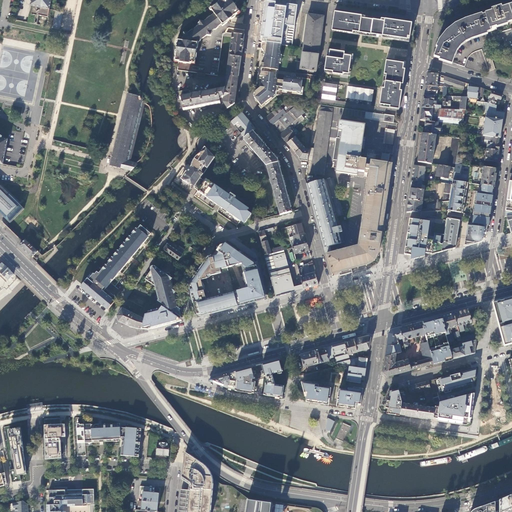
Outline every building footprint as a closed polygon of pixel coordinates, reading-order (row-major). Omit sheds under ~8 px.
[(39,11),(40,7),(50,10),(51,0),(31,0),(31,6),(34,6),(34,8),(35,8),(34,9),(37,12),(39,11)] [(222,0),(218,3),(218,4),(216,6),(215,6),(210,9),(214,14),(204,22),(200,21),(199,26),(196,28),(196,29),(194,30),(193,30),(189,34),(184,33),(182,41),(177,40),(175,58),(174,58),(174,62),(177,62),(177,61),(193,63),(193,64),(196,65),(196,61),(198,43),(207,36),(211,36),(212,31),(221,24),(222,25),(237,14),(240,12),(238,10),(237,10),(229,0),(222,0)] [(297,6),(266,2),(261,39),(262,39),(261,42),(279,45),(292,46),(297,6)] [(492,13),(485,15),(491,36),(501,33),(503,40),(508,56),(511,54),(511,6),(502,10),(501,7),(491,10),(492,13)] [(382,37),(409,40),(412,21),(335,11),(332,30),(359,34),(360,34),(362,34),(379,36),(381,37),(382,37)] [(307,13),(299,70),(317,72),(325,16),(307,13)] [(434,53),(437,58),(464,67),(465,64),(467,61),(467,60),(468,59),(468,58),(469,57),(470,56),(472,54),(473,54),(478,52),(484,50),(489,48),(490,47),(491,45),(492,44),(494,43),(491,36),(485,15),(465,21),(455,26),(446,33),(440,41),(438,44),(436,48),(434,53)] [(229,56),(242,57),(243,49),(244,49),(244,44),(244,43),(245,34),(232,33),(232,35),(231,37),(229,56)] [(491,36),(494,43),(503,40),(501,33),(491,36)] [(278,52),(279,45),(261,42),(255,92),(256,91),(261,97),(256,101),(257,102),(258,102),(260,104),(258,106),(261,109),(277,96),(277,95),(307,98),(308,97),(307,95),(307,93),(308,92),(310,79),(303,78),(296,77),(296,75),(292,75),(292,76),(284,75),(283,80),(277,79),(276,78),(277,72),(278,70),(279,66),(280,65),(280,64),(281,64),(281,60),(279,59),(280,52),(278,52)] [(342,76),(343,74),(348,75),(351,57),(343,56),(344,53),(342,52),(340,52),(329,51),(329,53),(328,58),(327,58),(324,72),(325,72),(327,72),(327,73),(332,74),(333,74),(342,76)] [(239,76),(242,57),(229,56),(227,75),(239,76)] [(379,107),(399,110),(400,103),(401,93),(403,77),(404,73),(404,70),(406,62),(391,60),(386,59),(382,86),(379,107)] [(444,87),(446,87),(446,84),(443,83),(435,82),(436,74),(430,74),(427,73),(426,79),(425,86),(439,87),(443,87),(444,87)] [(236,104),(239,76),(227,75),(225,89),(190,96),(189,90),(178,92),(180,100),(181,99),(182,105),(181,105),(182,111),(221,103),(219,99),(223,98),(223,102),(228,109),(236,104)] [(321,99),(335,101),(336,93),(337,85),(336,85),(324,83),(321,99)] [(474,86),(468,84),(467,97),(466,98),(477,99),(477,96),(478,87),(474,87),(474,86)] [(438,88),(439,87),(425,86),(424,95),(435,96),(436,96),(437,88),(438,88)] [(363,101),(371,102),(373,90),(347,87),(345,98),(355,99),(363,101)] [(488,103),(495,105),(497,99),(500,100),(502,95),(491,91),(490,96),(489,98),(488,103)] [(110,166),(131,171),(139,164),(127,161),(130,150),(129,150),(141,102),(143,103),(139,93),(138,93),(137,96),(128,93),(122,117),(121,122),(113,152),(110,166)] [(435,96),(424,95),(422,107),(440,109),(441,106),(436,105),(436,102),(434,102),(435,96)] [(445,98),(443,98),(442,106),(450,106),(451,100),(449,100),(450,96),(446,96),(445,96),(445,98)] [(463,111),(465,111),(466,98),(467,97),(462,97),(456,96),(451,96),(451,99),(460,100),(459,107),(452,106),(451,108),(451,110),(463,111)] [(484,105),(483,112),(486,112),(488,103),(477,101),(476,105),(484,105)] [(265,117),(273,126),(288,113),(297,104),(283,102),(265,117)] [(486,117),(503,120),(504,113),(494,111),(495,105),(488,103),(486,112),(486,117)] [(297,104),(288,113),(295,121),(302,115),(305,112),(297,104)] [(307,161),(307,167),(306,172),(309,172),(319,107),(315,106),(314,111),(313,120),(313,124),(309,149),(307,161)] [(305,112),(302,115),(303,117),(311,109),(311,107),(305,112)] [(310,173),(323,175),(332,113),(332,109),(320,107),(310,173)] [(463,114),(463,111),(451,110),(444,109),(440,109),(422,107),(420,120),(426,121),(438,123),(439,122),(461,126),(463,114)] [(241,133),(245,138),(252,131),(255,129),(242,113),(231,122),(234,125),(238,122),(245,130),(241,133)] [(288,113),(273,126),(287,143),(296,136),(297,135),(293,131),(290,127),(291,127),(293,126),(294,127),(297,125),(304,119),(303,117),(302,115),(295,121),(288,113)] [(369,119),(384,121),(384,115),(370,113),(369,119)] [(393,123),(395,116),(385,114),(384,115),(384,121),(383,122),(393,123)] [(486,117),(485,117),(483,136),(493,137),(499,138),(500,138),(503,120),(486,117)] [(438,123),(426,121),(425,127),(427,127),(426,134),(435,135),(436,135),(438,123)] [(338,141),(335,141),(332,159),(334,160),(333,168),(336,168),(336,172),(357,175),(357,171),(367,173),(368,169),(371,170),(369,170),(369,171),(371,171),(369,179),(368,179),(368,180),(369,180),(368,188),(367,188),(368,188),(367,197),(365,196),(365,197),(367,197),(365,205),(364,205),(364,206),(365,206),(365,208),(364,207),(363,212),(364,212),(364,214),(363,214),(364,214),(363,223),(361,222),(361,223),(363,223),(362,231),(360,231),(360,232),(361,232),(360,240),(359,240),(360,240),(359,247),(358,245),(358,246),(358,247),(353,248),(353,247),(352,247),(352,249),(345,251),(344,249),(344,250),(344,251),(336,253),(336,252),(335,252),(335,253),(328,255),(327,254),(327,256),(326,256),(331,273),(332,273),(332,275),(333,274),(332,273),(340,271),(340,273),(339,273),(340,276),(346,275),(352,273),(351,270),(349,270),(349,269),(357,266),(357,268),(358,268),(358,266),(365,264),(366,266),(367,265),(366,264),(368,263),(370,262),(373,260),(374,261),(374,260),(373,259),(375,257),(376,255),(377,253),(377,252),(378,252),(378,251),(377,251),(378,243),(379,243),(380,243),(378,243),(379,240),(379,236),(380,234),(381,235),(381,234),(380,234),(381,226),(382,226),(382,225),(381,225),(382,217),(383,217),(384,217),(382,217),(383,209),(385,209),(385,208),(383,208),(385,200),(386,200),(385,199),(385,197),(386,193),(386,191),(387,191),(386,191),(387,182),(389,183),(389,182),(387,182),(389,174),(390,174),(390,173),(389,173),(390,165),(391,165),(390,165),(390,164),(389,163),(380,162),(372,161),(372,162),(371,162),(372,162),(371,166),(368,165),(369,161),(366,160),(366,158),(362,158),(362,160),(359,159),(360,156),(361,149),(362,142),(362,141),(363,135),(364,135),(364,134),(363,134),(364,127),(365,127),(364,127),(364,126),(339,122),(338,131),(337,130),(336,138),(339,138),(338,141)] [(387,129),(385,144),(393,145),(395,130),(387,129)] [(277,160),(252,131),(249,134),(245,138),(243,139),(266,166),(280,215),(291,212),(277,160)] [(426,134),(422,133),(418,162),(431,164),(435,135),(426,134)] [(296,136),(287,143),(293,151),(302,144),(296,136)] [(486,149),(498,151),(499,145),(498,145),(499,138),(493,137),(492,143),(490,143),(490,145),(487,144),(486,149)] [(455,168),(455,164),(457,157),(459,145),(460,139),(452,138),(448,167),(455,168)] [(302,144),(293,151),(300,160),(302,161),(307,161),(309,149),(306,149),(305,148),(302,144)] [(457,157),(463,158),(465,146),(459,145),(457,157)] [(207,168),(214,157),(198,146),(187,159),(177,174),(183,179),(190,183),(194,186),(199,179),(203,174),(200,170),(204,166),(207,168)] [(485,161),(497,163),(498,151),(486,149),(485,161)] [(382,153),(380,162),(389,163),(390,154),(382,153)] [(481,185),(483,168),(462,165),(455,164),(455,168),(453,181),(468,183),(481,185)] [(426,167),(413,165),(412,178),(422,180),(424,180),(426,167)] [(435,177),(448,179),(450,167),(437,165),(435,177)] [(481,185),(494,187),(496,169),(483,168),(481,185)] [(422,180),(412,178),(410,188),(421,190),(421,187),(422,185),(421,185),(422,180)] [(194,186),(192,189),(197,191),(203,182),(199,179),(194,186)] [(235,197),(230,194),(229,196),(227,198),(223,195),(225,192),(205,179),(203,182),(197,191),(215,204),(216,203),(221,207),(220,208),(240,222),(242,220),(245,223),(251,215),(247,212),(249,210),(234,199),(235,197)] [(306,184),(324,248),(331,246),(328,238),(335,236),(332,224),(335,224),(332,214),(329,215),(320,181),(306,184)] [(453,181),(452,181),(452,185),(449,202),(449,203),(448,209),(447,210),(448,210),(448,212),(450,212),(450,211),(453,211),(452,213),(458,214),(458,212),(461,213),(461,210),(462,210),(464,205),(462,205),(462,202),(463,203),(465,198),(463,197),(464,195),(465,195),(467,191),(464,190),(465,188),(466,188),(468,183),(453,181)] [(449,202),(452,185),(445,184),(442,202),(449,202)] [(0,185),(0,213),(3,216),(10,223),(24,209),(19,204),(2,188),(0,185)] [(494,187),(481,185),(480,192),(483,192),(486,193),(493,194),(494,187)] [(421,190),(410,188),(408,200),(422,202),(423,190),(421,190)] [(489,218),(492,196),(485,195),(483,195),(476,194),(475,201),(476,202),(475,205),(474,205),(474,213),(473,220),(472,226),(467,226),(465,239),(464,246),(478,242),(481,241),(482,239),(483,237),(485,237),(486,230),(487,230),(489,218)] [(422,202),(408,200),(407,212),(421,212),(422,202)] [(427,236),(429,220),(420,219),(419,220),(409,219),(404,254),(411,255),(410,257),(410,260),(424,256),(424,255),(425,253),(427,254),(431,254),(431,255),(441,252),(442,245),(439,244),(441,234),(434,233),(434,237),(431,237),(427,236)] [(450,220),(446,219),(446,220),(446,225),(444,235),(442,245),(441,252),(455,248),(457,237),(459,221),(450,220)] [(307,244),(301,223),(281,229),(287,249),(292,248),(307,244)] [(87,278),(81,284),(106,305),(112,298),(108,294),(110,292),(105,288),(108,285),(110,282),(115,285),(155,237),(139,224),(98,272),(96,271),(94,274),(93,273),(88,278),(87,278)] [(185,231),(179,226),(175,231),(182,235),(185,231)] [(258,232),(265,255),(270,254),(266,237),(265,233),(271,231),(274,231),(273,229),(275,229),(274,227),(259,231),(258,232)] [(22,243),(20,245),(32,257),(38,251),(26,239),(22,243)] [(169,240),(163,249),(178,260),(185,250),(169,240)] [(222,246),(218,252),(223,254),(227,268),(242,264),(248,288),(233,292),(237,307),(254,302),(263,300),(267,299),(257,262),(253,263),(225,243),(225,244),(223,247),(222,246)] [(304,252),(309,250),(307,244),(292,248),(294,254),(299,253),(299,254),(304,253),(304,252)] [(284,250),(273,253),(270,254),(265,255),(264,256),(274,293),(293,287),(284,250)] [(201,316),(237,307),(233,292),(206,299),(201,279),(228,272),(227,268),(223,254),(218,252),(217,251),(216,251),(218,253),(214,258),(213,256),(212,256),(210,255),(211,260),(207,261),(207,262),(205,261),(189,285),(190,289),(191,290),(194,289),(201,316)] [(10,271),(11,271),(6,266),(6,267),(3,264),(1,263),(0,264),(0,271),(1,272),(1,273),(5,277),(9,280),(14,275),(10,271)] [(177,314),(180,310),(177,299),(174,298),(174,297),(174,296),(174,295),(173,295),(172,295),(171,293),(175,292),(170,272),(165,274),(163,274),(162,274),(161,275),(159,273),(161,271),(154,266),(153,266),(152,266),(151,267),(150,268),(150,269),(151,271),(145,279),(155,285),(157,287),(158,292),(156,292),(158,299),(157,300),(177,314)] [(310,287),(318,285),(314,267),(309,268),(311,274),(304,276),(302,268),(298,269),(302,285),(303,289),(305,288),(305,289),(310,287)] [(106,305),(81,284),(79,287),(90,296),(107,310),(109,308),(106,305)] [(282,295),(295,291),(293,287),(274,293),(275,297),(282,295)] [(194,289),(191,290),(190,289),(192,299),(197,315),(199,316),(201,316),(194,289)] [(132,293),(129,299),(142,306),(146,300),(132,293)] [(106,305),(109,308),(115,301),(112,298),(106,305)] [(511,314),(511,313),(511,298),(494,303),(505,345),(511,343),(511,314)] [(175,319),(178,318),(179,318),(162,306),(160,308),(148,311),(148,313),(145,314),(144,319),(142,328),(150,326),(151,328),(175,321),(175,319)] [(117,318),(118,322),(130,327),(141,330),(142,328),(144,319),(122,308),(117,316),(117,318)] [(468,311),(467,310),(463,311),(454,314),(459,333),(464,331),(463,324),(471,323),(470,321),(471,321),(470,319),(468,314),(469,314),(468,311)] [(447,316),(441,317),(445,333),(448,343),(453,341),(452,335),(450,336),(448,329),(455,328),(457,332),(453,333),(455,338),(457,338),(460,337),(459,333),(454,314),(447,316)] [(430,320),(422,322),(426,335),(427,339),(433,338),(436,347),(429,349),(432,358),(433,364),(443,362),(452,359),(450,351),(449,348),(448,343),(443,344),(444,345),(440,346),(437,336),(441,335),(441,334),(445,333),(441,317),(430,320)] [(151,328),(150,326),(142,328),(141,330),(147,331),(152,329),(180,322),(181,320),(178,318),(175,319),(175,321),(151,328)] [(412,325),(399,328),(402,339),(405,347),(408,346),(407,341),(408,340),(426,335),(422,322),(412,325)] [(387,345),(385,356),(396,354),(401,353),(398,341),(402,339),(399,328),(395,329),(392,330),(389,334),(387,345)] [(477,333),(460,338),(462,344),(476,340),(477,333)] [(365,351),(369,349),(370,344),(370,339),(368,337),(360,339),(354,341),(357,352),(363,351),(364,352),(365,352),(365,351)] [(476,340),(462,344),(462,345),(463,347),(465,356),(470,354),(475,353),(476,340)] [(344,343),(347,354),(352,353),(352,354),(357,352),(354,341),(349,342),(344,343)] [(424,361),(432,358),(429,349),(428,342),(421,344),(419,344),(424,361)] [(349,367),(366,369),(367,361),(367,359),(359,358),(349,360),(347,354),(344,343),(339,344),(332,346),(334,355),(337,365),(339,365),(349,367)] [(314,351),(318,364),(328,361),(328,359),(333,357),(332,355),(334,355),(332,346),(321,349),(314,351)] [(450,351),(452,359),(460,357),(465,356),(463,347),(455,349),(450,351)] [(306,353),(300,355),(304,367),(318,364),(314,351),(306,353)] [(396,354),(385,356),(384,364),(383,372),(388,377),(395,375),(392,365),(394,364),(395,356),(396,354)] [(409,364),(411,370),(421,368),(433,364),(432,358),(424,361),(417,362),(409,364)] [(263,395),(282,398),(284,386),(283,386),(274,385),(274,382),(272,376),(272,374),(283,371),(280,360),(268,363),(261,365),(264,376),(268,375),(268,377),(266,378),(267,380),(268,384),(265,384),(263,395)] [(392,365),(395,375),(411,370),(409,364),(408,360),(394,364),(392,365)] [(366,369),(349,367),(348,371),(351,371),(351,374),(348,374),(347,378),(350,378),(349,382),(360,383),(361,380),(363,380),(363,376),(365,376),(366,369)] [(230,380),(227,388),(235,390),(235,391),(245,392),(254,394),(255,382),(252,382),(252,379),(255,379),(252,368),(242,370),(234,372),(234,373),(228,374),(230,380)] [(439,393),(466,385),(466,384),(472,382),(475,381),(475,376),(476,368),(462,372),(463,376),(460,376),(460,373),(450,376),(436,379),(439,393)] [(209,382),(227,389),(227,388),(230,380),(228,374),(223,375),(209,379),(209,380),(209,379),(210,381),(209,381),(209,382)] [(432,395),(438,393),(434,380),(428,381),(432,395)] [(303,382),(301,382),(301,383),(306,401),(317,403),(329,404),(331,388),(323,387),(323,388),(321,388),(318,388),(319,385),(311,384),(311,383),(302,381),(303,382)] [(413,386),(408,387),(410,394),(423,390),(427,404),(434,402),(432,395),(428,381),(413,386)] [(339,389),(336,406),(344,407),(355,408),(356,404),(361,405),(363,389),(353,388),(353,389),(348,388),(347,392),(346,392),(346,390),(339,389)] [(394,391),(390,392),(389,398),(388,403),(387,409),(389,409),(388,412),(388,413),(400,414),(401,403),(401,402),(398,390),(394,391)] [(438,418),(464,422),(464,418),(469,418),(472,394),(440,403),(439,407),(435,407),(435,408),(433,418),(437,419),(438,418)] [(400,414),(400,415),(409,416),(427,419),(433,420),(433,418),(435,408),(401,403),(400,414)] [(327,415),(325,430),(329,432),(334,420),(327,415)] [(350,425),(343,422),(336,437),(343,441),(350,425)] [(64,424),(45,425),(46,460),(62,458),(61,437),(65,437),(64,424)] [(120,424),(84,426),(84,425),(85,442),(100,441),(99,439),(103,438),(103,441),(121,440),(121,438),(124,438),(122,456),(139,457),(141,430),(126,428),(120,428),(120,424)] [(84,425),(76,425),(78,443),(85,442),(84,425)] [(21,429),(9,431),(17,476),(26,475),(22,446),(24,446),(21,429)] [(156,455),(169,456),(170,444),(157,443),(156,455)] [(202,464),(185,452),(182,477),(190,482),(191,484),(192,485),(191,487),(190,490),(181,490),(178,511),(209,511),(212,485),(212,480),(211,476),(209,472),(207,468),(202,464)] [(154,511),(156,511),(158,493),(149,492),(149,487),(140,486),(138,510),(154,511)] [(49,505),(47,505),(46,511),(65,511),(63,511),(63,505),(68,505),(68,507),(87,506),(87,504),(94,503),(93,489),(82,490),(82,497),(65,497),(65,490),(49,491),(49,505)] [(511,494),(499,500),(499,511),(494,511),(503,511),(511,508),(511,494)] [(248,499),(247,499),(247,500),(246,506),(244,511),(271,511),(271,510),(272,509),(272,504),(272,503),(271,502),(270,502),(248,499)] [(12,504),(13,509),(15,509),(15,511),(28,511),(28,505),(23,501),(12,504)] [(494,511),(493,502),(486,505),(486,511),(494,511)]
